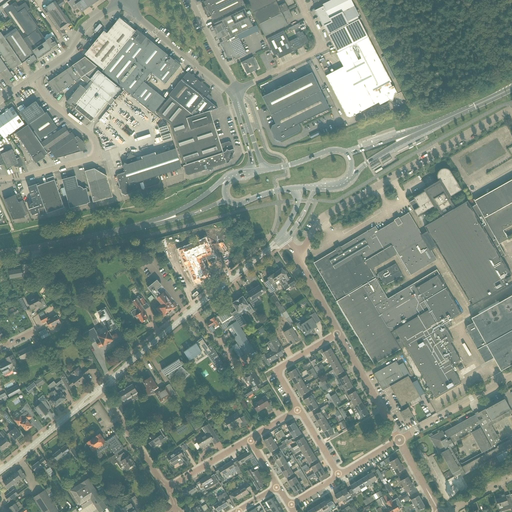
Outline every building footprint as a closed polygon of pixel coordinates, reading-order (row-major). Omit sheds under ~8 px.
[(78,7),(81,12),(98,0),(69,0),(68,1),(74,10),(78,7)] [(207,0),(203,2),(206,7),(203,8),(208,18),(210,17),(213,21),(217,19),(245,5),(242,0),(207,0)] [(247,0),(253,12),(276,1),(275,0),(247,0)] [(323,7),(316,11),(318,17),(319,16),(320,19),(323,26),(324,26),(329,35),(328,35),(338,53),(368,37),(359,19),(357,17),(359,16),(351,0),(331,0),(327,2),(322,5),(323,7)] [(43,9),(61,37),(66,34),(63,30),(71,24),(55,1),(43,9)] [(253,12),(259,24),(287,10),(287,9),(288,8),(285,3),(278,6),(276,1),(253,12)] [(44,38),(38,29),(39,28),(28,12),(31,10),(25,2),(18,7),(15,2),(4,10),(22,35),(28,43),(27,44),(34,55),(35,54),(39,59),(58,46),(55,41),(57,39),(52,31),(49,33),(50,34),(48,35),(47,34),(46,35),(46,37),(44,38)] [(215,26),(212,27),(214,31),(213,31),(214,32),(214,31),(217,36),(216,36),(216,37),(217,37),(218,40),(221,38),(222,40),(223,42),(237,34),(253,27),(252,25),(244,9),(219,22),(214,24),(215,26)] [(287,10),(259,24),(265,37),(288,25),(285,20),(292,17),(289,11),(288,12),(287,10)] [(85,55),(103,70),(135,31),(120,18),(107,34),(104,31),(85,55)] [(0,32),(0,51),(10,66),(12,70),(26,61),(29,66),(37,60),(34,55),(16,28),(4,36),(1,32),(0,32)] [(102,71),(117,83),(151,41),(137,30),(135,31),(103,70),(102,71)] [(266,39),(270,46),(272,51),(274,56),(277,54),(279,59),(291,53),(292,55),(296,53),(295,51),(303,47),(303,46),(305,44),(305,45),(307,44),(309,43),(308,41),(309,41),(308,39),(308,40),(305,35),(304,36),(302,32),(300,33),(299,31),(295,33),(298,37),(289,42),(287,38),(283,31),(266,39)] [(223,42),(220,43),(221,46),(221,47),(222,47),(224,51),(223,51),(224,52),(224,51),(227,58),(228,58),(232,57),(234,60),(247,54),(240,40),(237,34),(223,42)] [(343,67),(326,76),(346,116),(350,117),(353,116),(355,116),(356,114),(359,113),(361,113),(361,112),(370,107),(379,103),(380,105),(389,100),(392,101),(393,98),(395,94),(397,93),(393,86),(392,87),(390,83),(391,82),(368,37),(338,53),(337,53),(343,67)] [(165,85),(181,66),(151,41),(117,83),(132,96),(143,82),(145,80),(149,83),(154,76),(165,85)] [(7,68),(0,57),(0,73),(4,71),(9,79),(13,77),(10,73),(7,68)] [(57,95),(81,78),(95,68),(97,67),(85,57),(48,82),(57,95)] [(241,63),(247,75),(259,69),(253,57),(241,63)] [(95,68),(81,78),(86,83),(85,84),(87,86),(85,89),(81,85),(70,98),(67,102),(71,105),(71,104),(76,108),(75,109),(91,122),(107,102),(108,103),(111,105),(115,100),(113,98),(120,89),(98,70),(95,68)] [(156,113),(169,124),(187,118),(210,111),(218,108),(205,98),(206,96),(210,91),(202,84),(203,84),(188,72),(169,95),(170,96),(156,113)] [(271,130),(276,140),(280,141),(299,132),(300,128),(298,124),(330,109),(312,73),(262,97),(276,124),(272,126),(271,130)] [(143,82),(132,96),(145,106),(154,113),(165,100),(143,82)] [(57,128),(47,112),(45,113),(41,107),(40,108),(36,101),(20,113),(28,125),(30,124),(41,139),(57,128)] [(24,124),(15,111),(12,107),(0,115),(0,132),(4,138),(24,124)] [(234,152),(233,149),(231,143),(229,142),(221,144),(214,122),(210,111),(169,124),(170,124),(186,174),(188,175),(205,170),(206,171),(207,169),(226,163),(229,162),(230,159),(234,158),(233,155),(234,152)] [(46,151),(41,143),(28,125),(16,133),(36,163),(42,160),(43,160),(43,159),(45,157),(45,156),(48,154),(46,151)] [(65,126),(41,143),(46,151),(49,149),(55,158),(55,159),(81,151),(86,150),(83,142),(77,136),(75,137),(72,132),(70,134),(65,126)] [(1,154),(5,164),(7,168),(14,165),(15,167),(23,166),(19,157),(16,159),(12,149),(1,154)] [(158,176),(182,168),(175,149),(140,160),(138,161),(136,157),(130,154),(127,160),(128,164),(127,165),(125,163),(123,166),(125,173),(118,175),(117,177),(120,186),(119,188),(121,189),(122,193),(125,194),(142,189),(144,190),(145,188),(158,184),(159,181),(158,176)] [(85,171),(93,202),(112,197),(107,176),(100,172),(99,167),(85,171)] [(414,199),(409,202),(417,216),(426,211),(433,207),(435,206),(436,208),(439,207),(441,211),(451,205),(448,200),(450,199),(451,198),(450,196),(462,190),(451,172),(450,171),(450,170),(449,170),(448,169),(447,169),(446,169),(446,168),(445,168),(444,168),(443,168),(442,169),(441,169),(440,170),(439,170),(439,171),(438,171),(438,172),(437,173),(437,174),(437,175),(437,176),(437,177),(437,178),(437,179),(438,179),(438,180),(439,182),(434,185),(433,184),(431,185),(430,185),(432,187),(426,190),(413,198),(414,199)] [(29,209),(30,209),(32,216),(39,213),(40,215),(46,213),(47,214),(64,208),(53,176),(47,179),(48,182),(39,185),(39,183),(28,187),(33,203),(32,203),(31,203),(31,204),(30,205),(30,206),(30,207),(30,209),(29,209)] [(62,180),(66,195),(63,196),(65,203),(68,202),(70,208),(88,204),(88,203),(90,202),(87,189),(83,189),(83,188),(79,186),(78,186),(76,176),(62,180)] [(511,179),(474,199),(497,245),(508,239),(502,229),(511,224),(511,179)] [(25,217),(25,216),(29,214),(22,201),(18,202),(15,195),(4,200),(13,220),(25,217)] [(426,223),(423,228),(427,230),(430,236),(434,238),(434,242),(435,243),(439,246),(445,243),(444,240),(456,239),(459,235),(461,237),(461,233),(463,230),(467,232),(468,230),(473,230),(475,233),(477,229),(479,232),(481,232),(482,233),(482,228),(483,226),(480,226),(468,202),(426,223)] [(376,229),(317,257),(367,365),(407,346),(431,397),(460,384),(451,364),(459,361),(450,342),(452,341),(443,323),(459,315),(439,271),(385,297),(371,267),(399,254),(408,274),(436,261),(431,249),(435,247),(427,231),(420,235),(410,213),(376,229)] [(165,239),(159,241),(162,249),(168,246),(165,239)] [(186,247),(179,250),(179,251),(183,259),(185,265),(186,265),(187,268),(189,267),(193,276),(192,276),(195,283),(200,281),(201,281),(201,280),(203,280),(208,277),(209,277),(206,271),(205,271),(200,259),(205,257),(212,255),(212,254),(211,254),(208,246),(205,239),(205,240),(186,248),(186,247)] [(511,275),(504,262),(501,264),(498,264),(498,261),(497,261),(496,260),(495,260),(492,261),(493,265),(500,264),(496,266),(496,273),(499,279),(504,279),(511,275)] [(378,274),(382,280),(385,286),(402,276),(396,264),(378,274)] [(284,278),(287,276),(286,275),(282,268),(274,274),(279,280),(282,285),(285,283),(284,281),(286,280),(284,278)] [(22,269),(9,271),(10,279),(23,277),(22,269)] [(279,280),(274,274),(274,273),(272,275),(271,274),(270,274),(269,275),(269,276),(268,278),(269,279),(267,281),(266,280),(265,280),(265,281),(265,282),(264,283),(272,293),(274,292),(275,292),(276,291),(277,290),(275,287),(277,286),(277,285),(275,283),(279,280)] [(287,282),(290,287),(296,283),(293,278),(287,282)] [(160,293),(157,289),(162,285),(157,280),(152,284),(148,287),(156,297),(158,295),(159,296),(157,298),(162,305),(156,309),(163,317),(177,306),(172,301),(169,298),(170,298),(165,292),(160,295),(159,294),(160,293)] [(247,298),(250,303),(252,305),(252,304),(257,300),(255,297),(266,290),(263,286),(261,288),(259,285),(247,293),(250,297),(247,298)] [(499,369),(511,362),(511,294),(499,302),(498,301),(477,311),(479,314),(470,318),(472,323),(466,327),(483,362),(493,357),(499,369)] [(145,314),(146,313),(141,307),(146,304),(140,295),(137,297),(138,298),(132,301),(137,308),(135,310),(131,312),(132,312),(131,313),(134,317),(135,316),(140,324),(148,319),(145,314)] [(274,304),(281,315),(286,311),(282,304),(280,305),(274,295),(271,297),(275,304),(274,304)] [(27,302),(31,310),(39,306),(40,310),(46,307),(43,301),(41,303),(38,296),(27,302)] [(254,312),(249,304),(248,305),(243,297),(239,299),(236,301),(233,303),(238,312),(245,307),(250,314),(254,312)] [(103,346),(114,340),(113,340),(118,337),(118,336),(114,330),(118,328),(106,307),(97,312),(108,330),(98,336),(94,328),(81,335),(88,346),(96,341),(97,344),(99,348),(103,346)] [(226,308),(223,309),(223,310),(223,309),(224,311),(216,316),(217,316),(214,318),(214,317),(210,320),(211,320),(210,321),(210,322),(207,324),(209,327),(208,328),(212,333),(220,327),(222,331),(228,328),(235,339),(233,341),(235,345),(232,347),(239,357),(253,348),(244,334),(233,317),(234,317),(228,308),(226,309),(226,308)] [(39,318),(42,324),(46,322),(49,327),(51,325),(53,328),(56,329),(57,325),(61,323),(57,315),(53,314),(52,317),(49,319),(49,320),(48,320),(45,315),(39,318)] [(241,327),(247,323),(242,315),(236,318),(240,325),(241,327)] [(310,331),(317,326),(311,318),(303,324),(301,321),(295,325),(299,331),(302,329),(306,335),(310,332),(310,331)] [(45,328),(38,331),(41,339),(48,336),(45,328)] [(284,333),(291,345),(299,340),(292,328),(284,333)] [(261,356),(263,360),(266,364),(279,356),(279,357),(283,355),(281,352),(284,351),(276,338),(268,343),(273,352),(266,356),(264,354),(261,356)] [(201,352),(204,356),(208,353),(218,367),(220,366),(221,367),(222,366),(222,365),(223,364),(224,364),(210,344),(207,346),(204,342),(204,343),(198,347),(196,344),(184,352),(190,360),(201,352)] [(18,353),(20,357),(21,360),(34,354),(31,346),(18,353)] [(323,360),(327,358),(334,354),(331,348),(323,353),(325,356),(322,358),(323,360)] [(89,373),(96,372),(96,365),(93,365),(92,360),(93,359),(89,354),(84,358),(88,363),(89,363),(89,365),(89,367),(82,373),(78,368),(71,374),(74,378),(71,380),(72,380),(69,383),(64,373),(60,376),(62,380),(67,388),(67,389),(68,390),(72,388),(71,386),(74,384),(77,387),(81,383),(82,385),(87,382),(83,377),(89,372),(89,373)] [(327,358),(330,364),(337,360),(334,354),(327,358)] [(6,358),(8,361),(0,364),(0,367),(2,372),(3,372),(4,375),(12,371),(11,368),(17,365),(12,355),(6,358)] [(179,369),(178,368),(181,365),(182,365),(182,364),(183,363),(181,361),(180,362),(179,359),(162,370),(165,375),(167,374),(169,376),(168,377),(170,379),(174,374),(173,373),(177,369),(179,370),(177,372),(184,378),(188,374),(181,367),(179,369)] [(330,364),(333,369),(340,365),(337,360),(330,364)] [(390,386),(406,378),(408,376),(410,375),(403,362),(398,365),(396,361),(374,373),(383,388),(389,385),(390,386)] [(333,373),(336,378),(342,375),(340,373),(344,371),(340,365),(333,369),(333,370),(330,372),(331,374),(333,373)] [(252,366),(242,373),(243,376),(246,381),(247,383),(250,383),(253,387),(256,386),(256,385),(260,383),(252,370),(254,369),(252,366)] [(288,373),(291,379),(299,374),(295,369),(288,373)] [(291,379),(295,384),(302,380),(300,377),(303,376),(301,373),(299,374),(291,379)] [(337,385),(339,387),(349,381),(346,375),(343,377),(342,375),(336,378),(339,384),(337,385)] [(401,406),(402,406),(407,403),(409,407),(425,398),(415,379),(411,381),(408,376),(406,378),(390,386),(401,406)] [(35,382),(38,387),(45,383),(41,377),(35,382)] [(172,395),(166,386),(159,390),(151,377),(143,382),(147,388),(143,391),(146,395),(155,393),(161,402),(172,395)] [(295,384),(298,390),(305,386),(305,385),(302,380),(295,384)] [(344,388),(347,393),(351,391),(350,389),(353,387),(349,381),(339,387),(340,390),(344,388)] [(36,386),(34,382),(32,384),(25,389),(28,392),(36,386)] [(66,390),(59,382),(50,389),(52,391),(61,402),(63,401),(64,401),(65,400),(65,399),(66,398),(61,392),(62,391),(62,392),(66,390)] [(305,386),(298,390),(301,396),(309,391),(310,390),(309,388),(311,387),(309,383),(305,385),(305,386)] [(169,384),(166,386),(172,395),(175,393),(169,384)] [(139,397),(139,396),(139,395),(132,385),(118,393),(118,394),(123,402),(128,399),(132,396),(133,398),(134,398),(134,399),(135,399),(136,399),(137,399),(137,398),(138,398),(138,397),(139,397)] [(253,387),(243,393),(246,397),(252,393),(253,394),(259,390),(256,385),(256,386),(253,387)] [(18,386),(6,392),(10,399),(22,393),(18,386)] [(61,402),(52,391),(49,394),(52,399),(50,400),(52,403),(56,406),(61,402)] [(359,397),(357,394),(358,393),(357,391),(356,392),(355,391),(352,393),(351,391),(347,393),(350,398),(347,400),(349,402),(359,397)] [(0,403),(9,399),(5,393),(0,395),(0,403)] [(49,412),(47,409),(49,407),(45,401),(47,400),(44,396),(43,395),(38,399),(41,403),(35,409),(43,418),(48,414),(47,413),(49,412)] [(315,401),(311,395),(304,400),(303,401),(305,404),(306,403),(307,405),(315,401)] [(253,404),(255,408),(257,412),(267,406),(269,411),(274,407),(274,408),(275,407),(271,401),(268,403),(266,399),(264,397),(253,404)] [(353,404),(354,407),(362,402),(359,397),(349,402),(350,405),(353,404)] [(492,425),(511,413),(511,412),(504,399),(486,409),(475,415),(443,432),(442,431),(430,438),(436,450),(437,452),(440,451),(441,453),(450,470),(452,474),(454,476),(460,473),(461,476),(465,474),(496,457),(496,456),(497,455),(497,456),(496,457),(497,458),(499,462),(510,456),(508,452),(507,451),(503,453),(503,452),(511,447),(511,445),(509,440),(508,437),(500,441),(492,425)] [(315,401),(307,405),(311,411),(318,407),(315,401)] [(354,414),(358,412),(365,408),(362,402),(354,407),(351,409),(354,414)] [(28,413),(32,410),(28,403),(26,404),(23,407),(24,408),(20,411),(20,412),(19,414),(18,413),(14,416),(17,419),(15,420),(19,425),(21,424),(26,430),(31,426),(27,421),(31,417),(28,413)] [(407,403),(402,406),(404,410),(400,412),(405,419),(413,415),(408,407),(409,407),(407,403)] [(365,408),(358,412),(361,418),(368,414),(365,408)] [(313,415),(317,421),(327,415),(326,412),(323,414),(321,411),(313,415)] [(224,420),(230,429),(240,423),(242,427),(248,423),(243,416),(240,418),(236,413),(224,420)] [(317,421),(320,427),(327,422),(326,419),(329,417),(327,415),(317,421)] [(287,427),(290,433),(298,428),(294,422),(291,424),(288,426),(287,427)] [(320,427),(323,432),(331,428),(334,426),(332,424),(329,425),(327,422),(320,427)] [(9,433),(12,436),(15,440),(21,435),(17,430),(18,430),(14,424),(10,427),(12,430),(9,433)] [(219,441),(215,435),(208,424),(202,428),(206,434),(196,440),(201,448),(212,441),(214,444),(219,441)] [(150,438),(147,440),(148,441),(150,444),(152,447),(160,441),(161,442),(166,439),(159,428),(153,433),(154,434),(149,437),(150,438)] [(298,428),(290,433),(293,438),(301,434),(298,428)] [(331,428),(323,432),(327,438),(334,433),(331,428)] [(0,446),(0,447),(0,450),(1,451),(3,450),(10,443),(5,437),(6,436),(2,431),(0,431),(0,435),(2,438),(0,439),(0,440),(1,441),(0,441),(0,446)] [(110,448),(115,454),(122,450),(124,448),(115,435),(105,442),(99,434),(87,442),(87,443),(85,444),(85,446),(86,449),(89,449),(91,448),(98,458),(100,459),(102,458),(102,455),(100,453),(108,447),(110,448)] [(266,445),(267,447),(274,442),(271,436),(263,441),(266,445)] [(296,449),(299,447),(306,443),(303,437),(296,442),(298,445),(294,447),(296,449)] [(274,442),(267,447),(270,452),(278,448),(274,442)] [(299,447),(302,453),(310,448),(306,443),(299,447)] [(64,454),(69,450),(65,445),(53,455),(57,460),(60,457),(65,462),(71,457),(69,454),(66,457),(64,454)] [(70,449),(77,459),(80,457),(73,447),(70,449)] [(302,453),(306,458),(313,454),(310,448),(302,453)] [(184,456),(184,455),(183,455),(179,449),(167,457),(171,464),(177,460),(180,464),(183,462),(186,466),(190,463),(184,456)] [(115,454),(106,460),(108,463),(110,461),(113,465),(117,462),(118,465),(122,463),(126,470),(129,467),(130,468),(132,466),(135,464),(128,454),(126,456),(122,450),(115,454)] [(275,460),(276,461),(283,457),(280,451),(272,456),(275,460)] [(238,460),(235,462),(238,467),(239,467),(241,466),(240,464),(245,462),(245,463),(255,458),(252,453),(248,456),(246,453),(236,458),(238,460)] [(313,454),(306,458),(309,464),(316,459),(313,454)] [(391,456),(386,459),(388,463),(390,462),(393,468),(400,464),(397,458),(393,460),(391,456)] [(276,462),(279,467),(286,462),(283,457),(276,461),(276,462)] [(42,465),(46,462),(43,458),(39,462),(39,461),(31,467),(35,472),(39,470),(40,472),(44,469),(42,467),(43,466),(42,465)] [(231,461),(218,469),(221,474),(222,475),(222,476),(225,474),(227,477),(228,477),(237,471),(238,473),(241,471),(239,467),(238,467),(235,462),(233,463),(231,461)] [(281,471),(282,472),(290,468),(286,462),(279,467),(281,471)] [(311,467),(314,473),(322,468),(319,463),(311,467)] [(400,464),(393,468),(396,474),(399,472),(404,469),(400,464)] [(46,470),(50,477),(54,474),(50,467),(46,470)] [(255,481),(253,482),(258,490),(263,486),(261,483),(264,481),(257,470),(255,471),(253,468),(247,471),(249,475),(250,474),(255,481)] [(290,468),(282,472),(283,473),(286,478),(293,473),(290,468)] [(322,468),(314,473),(309,476),(310,478),(314,476),(316,475),(318,478),(320,482),(325,479),(323,475),(325,474),(322,468)] [(17,472),(3,482),(8,489),(21,479),(22,479),(26,476),(20,469),(17,472)] [(372,472),(367,475),(371,483),(377,479),(372,472)] [(201,483),(197,485),(201,490),(204,488),(203,486),(207,484),(209,487),(218,482),(214,474),(214,475),(210,477),(209,475),(199,481),(201,483)] [(367,475),(361,479),(366,486),(369,484),(371,487),(373,486),(371,483),(367,475)] [(378,476),(384,485),(387,484),(384,479),(381,475),(378,476)] [(401,488),(404,487),(411,482),(408,477),(405,478),(403,475),(402,475),(396,479),(401,488)] [(290,486),(291,487),(299,482),(295,477),(288,481),(290,486)] [(90,498),(99,511),(100,511),(107,508),(88,479),(81,483),(81,484),(70,490),(80,505),(90,498)] [(361,479),(356,482),(360,489),(366,486),(361,479)] [(299,482),(291,487),(292,488),(294,493),(297,491),(299,494),(304,491),(302,488),(300,485),(302,483),(301,481),(299,482)] [(360,489),(356,482),(350,485),(354,493),(360,489)] [(411,482),(404,487),(407,492),(414,488),(411,482)] [(230,495),(232,499),(236,497),(237,500),(249,493),(247,491),(251,488),(248,483),(244,485),(244,486),(233,493),(230,495)] [(387,484),(384,485),(386,489),(388,493),(393,490),(389,483),(387,484)] [(188,496),(197,490),(198,492),(201,490),(197,485),(195,486),(194,484),(184,490),(185,492),(183,493),(187,499),(189,497),(188,496)] [(342,490),(340,491),(345,499),(346,502),(347,503),(349,502),(348,500),(352,498),(346,488),(345,488),(342,489),(342,490)] [(33,498),(35,501),(42,511),(58,511),(44,490),(33,498)] [(345,499),(340,491),(335,495),(339,502),(342,500),(344,503),(346,502),(345,499)] [(5,496),(9,502),(18,495),(16,492),(12,494),(11,492),(5,496)] [(219,502),(213,505),(215,507),(217,511),(229,505),(227,503),(231,501),(227,496),(225,492),(222,495),(217,498),(219,502)] [(388,493),(385,495),(394,511),(398,511),(400,510),(398,508),(402,506),(397,498),(392,501),(391,499),(388,493)] [(496,499),(497,504),(499,507),(502,506),(504,511),(511,508),(511,500),(511,497),(506,498),(504,493),(499,495),(500,498),(496,499)] [(394,511),(385,495),(382,497),(388,507),(386,508),(388,511),(389,511),(388,511),(394,511)] [(135,507),(140,504),(135,496),(129,500),(132,505),(126,508),(125,507),(121,509),(122,511),(127,511),(128,511),(136,511),(135,509),(135,507)] [(410,505),(411,507),(422,501),(419,496),(411,500),(413,503),(410,505)] [(266,501),(270,508),(277,503),(274,497),(266,501)] [(330,498),(324,501),(329,508),(335,505),(330,498)] [(15,504),(9,508),(12,511),(16,511),(19,510),(17,507),(21,504),(19,501),(15,504)] [(324,501),(319,504),(323,511),(324,511),(323,511),(331,511),(329,508),(324,501)] [(422,501),(411,507),(413,509),(415,508),(417,511),(425,507),(422,501)] [(270,508),(272,511),(276,511),(281,509),(277,503),(270,508)]
